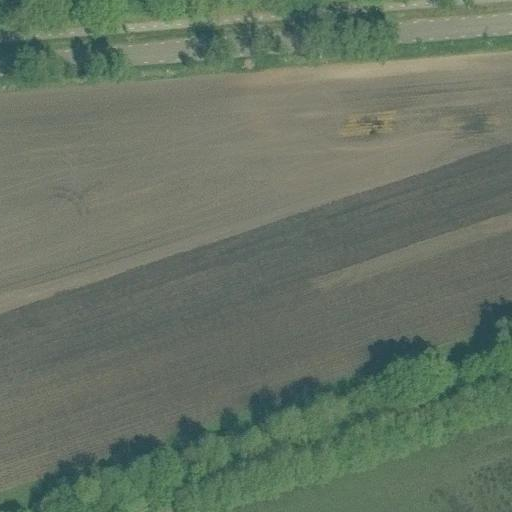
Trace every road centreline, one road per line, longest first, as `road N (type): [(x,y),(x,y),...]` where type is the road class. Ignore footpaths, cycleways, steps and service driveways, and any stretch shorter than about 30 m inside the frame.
road 1 (tertiary): [(511,23),(0,66)]
road 2 (track): [(117,511),(511,379)]
